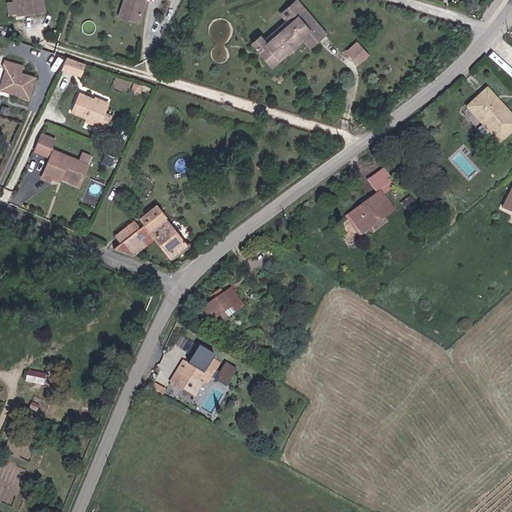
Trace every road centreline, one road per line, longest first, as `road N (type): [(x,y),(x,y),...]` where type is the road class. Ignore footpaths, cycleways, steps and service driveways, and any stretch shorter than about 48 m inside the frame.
road 1 (tertiary): [(187,282),(230,238),(458,68),(511,10)]
road 2 (tertiary): [(80,511),(148,350),(187,282)]
road 3 (residential): [(187,282),(0,204)]
road 4 (unknown): [(0,187),(65,52)]
